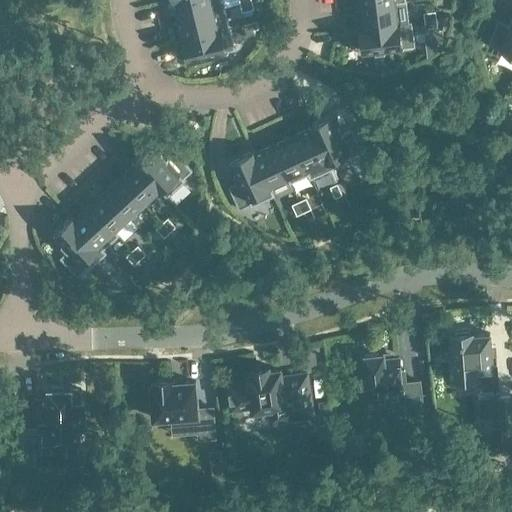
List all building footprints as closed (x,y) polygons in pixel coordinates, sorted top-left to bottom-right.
[(222,0),(175,0),(180,19),(225,8),(222,0)] [(254,9),(252,1),(240,4),(242,12),(254,9)] [(406,1),(360,7),(363,27),(361,28),(361,29),(400,24),(397,3),(407,2),(406,1)] [(225,8),(180,19),(185,39),(230,28),(225,8)] [(436,11),(424,13),(425,21),(437,19),(436,11)] [(437,19),(425,21),(426,28),(438,27),(437,19)] [(511,19),(510,25),(498,20),(488,43),(500,49),(501,46),(511,51),(511,19)] [(257,21),(245,24),(247,31),(259,29),(257,21)] [(400,24),(361,29),(364,52),(403,47),(400,24)] [(230,28),(185,39),(190,61),(235,50),(230,28)] [(332,115),(310,126),(331,170),(353,160),(352,157),(363,152),(353,129),(341,134),(332,115)] [(311,128),(292,137),(311,179),(331,170),(310,126),(311,128)] [(292,137),(274,145),(291,183),(308,175),(310,179),(311,179),(292,137)] [(134,161),(167,197),(185,181),(183,179),(192,170),(175,152),(166,160),(152,145),(134,161)] [(254,152),(253,152),(274,196),(270,187),(288,179),(290,183),(291,183),(274,145),(255,154),(254,152)] [(240,181),(229,186),(239,209),(250,204),(252,206),(274,196),(253,152),(231,162),(240,181)] [(135,164),(120,178),(145,205),(160,191),(167,198),(167,197),(134,161),(134,162),(135,164)] [(120,178),(105,191),(130,218),(145,205),(120,178)] [(337,183),(330,187),(335,198),(342,194),(337,183)] [(105,191),(90,205),(118,235),(119,235),(116,231),(130,218),(105,191)] [(306,198),(299,201),(304,212),(311,208),(306,198)] [(299,201),(292,204),(297,215),(304,212),(299,201)] [(73,218),(106,254),(106,253),(103,250),(118,235),(90,205),(75,219),(73,217),(73,218)] [(168,217),(162,223),(170,232),(176,226),(168,217)] [(88,270),(106,254),(73,218),(55,234),(69,250),(60,258),(77,277),(87,268),(88,270)] [(170,232),(162,223),(156,228),(164,237),(170,232)] [(138,245),(132,250),(140,259),(146,254),(138,245)] [(132,250),(126,256),(134,265),(140,259),(132,250)] [(455,334),(454,334),(457,378),(474,377),(475,390),(498,388),(497,365),(492,366),(490,333),(473,334),(472,332),(471,332),(471,329),(455,330),(455,334)] [(385,360),(384,354),(360,356),(365,395),(384,393),(385,407),(407,405),(407,409),(423,408),(420,381),(406,383),(404,371),(400,371),(399,358),(394,359),(385,360)] [(296,420),(295,418),(313,416),(307,373),(282,377),(280,370),(270,371),(269,367),(252,369),(253,374),(248,374),(249,381),(228,384),(232,409),(253,406),(254,410),(268,408),(270,424),(296,420)] [(172,378),(155,380),(156,384),(152,384),(156,418),(173,416),(174,420),(199,418),(201,437),(218,436),(215,408),(199,409),(196,380),(173,382),(172,378)] [(38,434),(38,448),(34,448),(34,465),(51,464),(78,464),(77,447),(77,432),(82,432),(81,389),(66,389),(62,390),(62,387),(51,387),(51,390),(46,390),(46,398),(35,398),(35,407),(17,408),(17,435),(38,434)] [(497,397),(499,427),(511,425),(511,396),(499,397),(497,397)] [(320,403),(322,414),(323,421),(332,420),(330,402),(320,403)] [(350,437),(337,439),(339,467),(352,466),(350,437)] [(436,455),(434,437),(424,438),(426,456),(436,455)] [(222,450),(210,452),(214,482),(226,480),(222,450)] [(115,492),(115,473),(83,473),(83,491),(115,492)] [(315,479),(317,492),(326,491),(325,478),(315,479)] [(55,511),(55,503),(40,505),(41,511),(55,511)]
